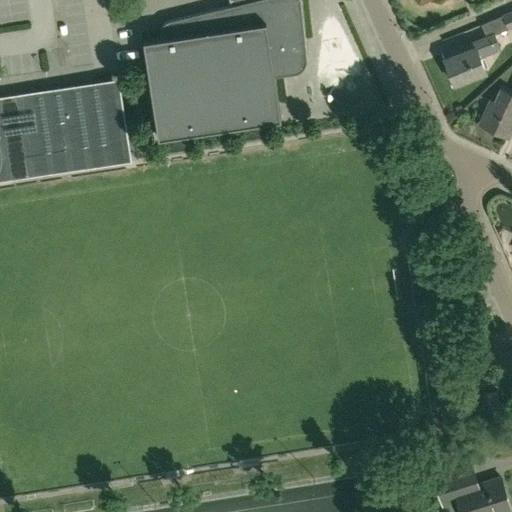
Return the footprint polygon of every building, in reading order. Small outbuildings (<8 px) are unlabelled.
[(161,31),(162,37),(143,40),(158,137),(281,119),(274,76),(294,73),(297,73),(299,71),(302,70),(303,68),(305,65),(306,63),(306,60),(306,57),(300,0),(246,0),(246,1),(169,20),(166,21),(163,24),(162,26),(161,30),(161,31)] [(511,9),(502,14),(508,29),(511,27),(511,9)] [(141,27),(122,27),(122,42),(141,42),(141,27)] [(493,34),(487,36),(453,49),(455,54),(444,58),(453,83),(485,70),(480,56),(499,49),(493,34)] [(114,122),(119,121),(114,86),(17,101),(23,136),(28,135),(31,156),(117,143),(114,122)] [(511,88),(510,93),(501,89),(495,102),(491,100),(480,123),(506,136),(511,123),(511,88)] [(460,511),(502,511),(510,510),(500,477),(472,486),(466,465),(433,476),(442,504),(457,499),(460,511)]
